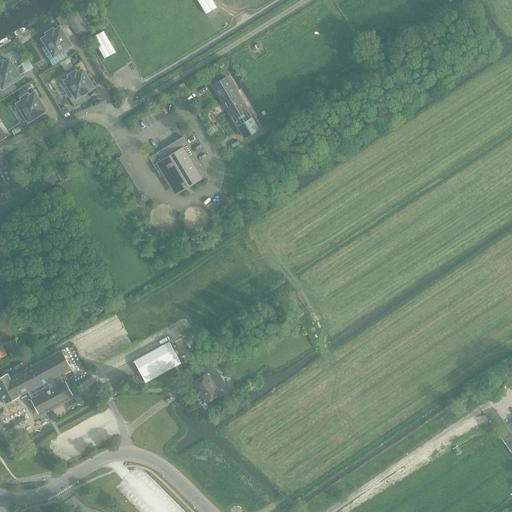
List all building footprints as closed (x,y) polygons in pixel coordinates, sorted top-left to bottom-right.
[(89,9),(97,4),(93,0),(91,0),(86,3),(89,9)] [(212,0),(196,0),(206,14),(217,8),(212,0)] [(76,33),(86,27),(77,12),(67,18),(76,33)] [(65,14),(58,17),(62,26),(68,23),(65,14)] [(60,52),(71,45),(60,27),(55,30),(53,28),(45,33),(47,36),(42,39),(46,46),(44,47),(48,52),(45,54),(53,66),(64,58),(60,52)] [(103,31),(92,38),(104,59),(115,52),(103,31)] [(0,61),(0,94),(2,98),(14,90),(10,84),(20,77),(9,59),(4,62),(2,60),(0,61)] [(75,108),(87,100),(83,94),(93,87),(82,69),(77,73),(75,70),(67,75),(69,78),(64,81),(69,88),(67,89),(70,95),(68,96),(75,108)] [(227,78),(215,85),(222,97),(220,98),(243,137),(258,128),(227,78)] [(33,127),(39,123),(35,117),(46,110),(34,92),(30,96),(28,93),(20,98),(21,101),(17,104),(21,111),(19,112),(22,118),(20,119),(27,131),(33,127)] [(65,107),(60,110),(63,115),(69,112),(65,107)] [(154,154),(148,157),(160,176),(163,174),(175,195),(206,176),(183,137),(171,143),(173,145),(168,148),(167,146),(156,153),(157,155),(155,156),(154,154)] [(144,193),(135,178),(122,157),(113,162),(126,183),(135,199),(144,193)] [(36,326),(48,320),(45,314),(33,321),(36,326)] [(12,359),(21,355),(15,340),(5,344),(12,359)] [(169,343),(134,361),(145,382),(180,364),(169,343)] [(0,394),(5,404),(27,392),(32,400),(63,383),(59,375),(71,369),(61,351),(10,379),(8,375),(0,378),(0,394)] [(206,403),(220,393),(218,391),(226,386),(210,362),(202,368),(203,369),(201,370),(196,364),(185,371),(189,378),(191,377),(194,382),(192,383),(206,403)] [(38,413),(72,395),(65,382),(32,400),(31,400),(38,413)]
